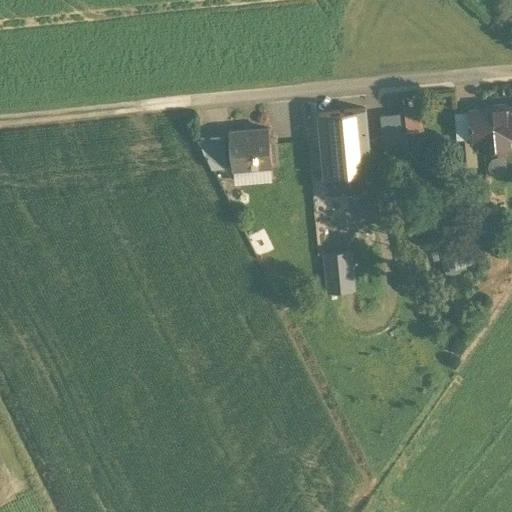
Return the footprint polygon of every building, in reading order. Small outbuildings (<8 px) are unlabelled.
[(510,146),(507,106),(471,110),(474,149),(477,148),(510,146)] [(366,108),(319,112),(325,175),(372,171),(366,108)] [(474,149),(471,110),(455,111),(457,139),(465,139),(467,167),(478,166),(477,148),(474,149)] [(405,112),(381,114),(385,150),(409,147),(405,112)] [(298,125),(288,126),(291,147),(301,145),(298,125)] [(270,127),(229,131),(233,166),(273,164),(270,127)] [(224,136),(198,138),(213,167),(227,166),(224,136)] [(468,238),(459,240),(466,264),(475,262),(468,238)] [(459,240),(439,246),(446,270),(466,264),(459,240)] [(350,252),(326,254),(330,290),(353,288),(350,252)]
